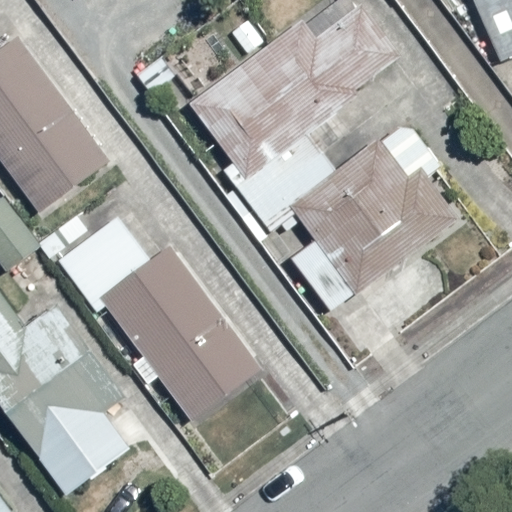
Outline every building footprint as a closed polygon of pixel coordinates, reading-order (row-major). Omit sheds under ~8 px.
[(511,0),(477,0),(502,60),(511,55),(511,0)] [(192,103),(248,179),(409,62),(366,3),(321,36),(308,18),(192,103)] [(112,163),(22,35),(0,50),(0,151),(43,212),(112,163)] [(410,177),(382,140),(295,204),(360,291),(459,218),(422,168),(410,177)] [(42,245),(4,197),(0,199),(0,260),(9,272),(42,245)] [(264,368),(171,245),(104,295),(196,418),(264,368)] [(31,321),(0,280),(0,395),(70,491),(132,446),(107,413),(127,399),(56,303),(31,321)] [(0,511),(20,511),(0,484),(0,511)]
